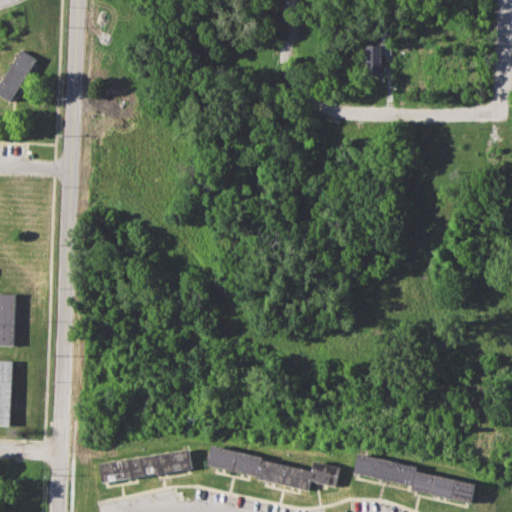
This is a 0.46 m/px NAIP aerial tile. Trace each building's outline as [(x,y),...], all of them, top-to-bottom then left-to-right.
[(368,43),(381,43),(381,35),(389,35),(389,54),(382,54),(382,73),(368,74),(368,43)] [(0,93),(0,81),(21,48),(37,58),(11,100),(0,93)] [(0,291),(15,292),(13,344),(0,343),(0,291)] [(0,359),(13,360),(10,425),(0,424),(0,359)] [(211,444),(264,455),(263,459),(312,470),(314,460),(340,465),(336,485),(311,480),(309,489),(256,478),(257,474),(207,463),(211,444)] [(99,462),(191,448),(194,467),(102,481),(99,462)] [(354,470),(358,451),(419,465),(418,469),(475,482),(471,501),(411,488),(412,484),(354,470)]
